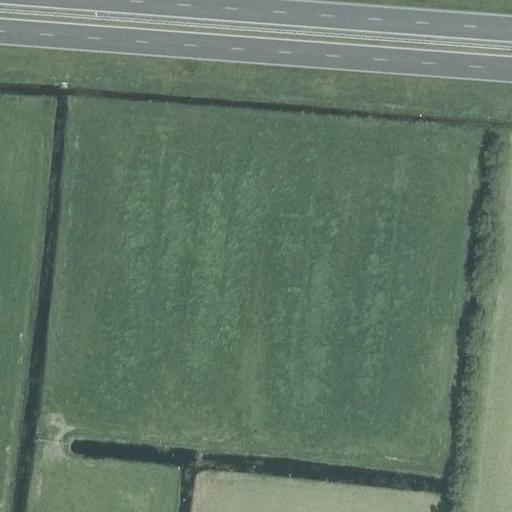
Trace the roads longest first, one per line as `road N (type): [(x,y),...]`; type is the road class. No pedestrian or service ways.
road 1 (trunk): [(0,30),(511,68)]
road 2 (trunk): [(511,30),(107,0)]
